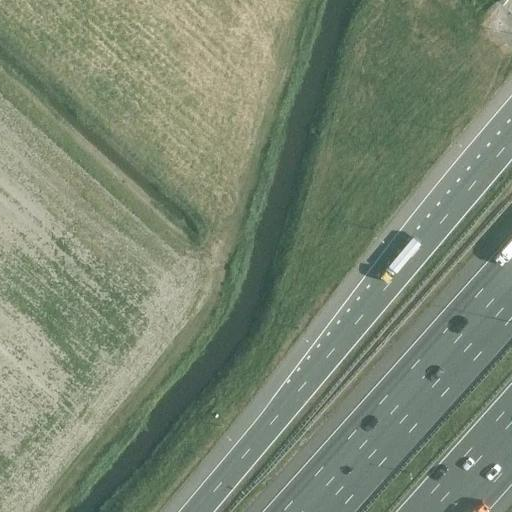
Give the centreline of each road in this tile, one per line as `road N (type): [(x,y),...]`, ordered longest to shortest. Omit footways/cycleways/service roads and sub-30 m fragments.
road 1 (motorway): [(511,137),(191,511)]
road 2 (motorway): [(511,279),(299,511)]
